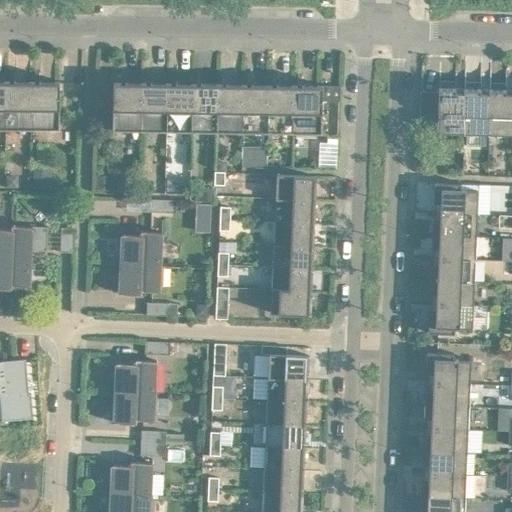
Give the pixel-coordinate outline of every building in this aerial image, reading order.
[(5,129),(31,129),(31,82),(14,81),(14,85),(10,85),(10,81),(6,81),(5,129)] [(31,82),(31,129),(60,129),(60,82),(39,82),(39,85),(35,85),(35,82),(31,82)] [(113,130),(142,130),(142,83),(125,83),(125,86),(121,86),(121,83),(113,82),(113,130)] [(142,130),(167,131),(167,83),(150,83),(150,87),(146,87),(146,83),(142,83),(142,130)] [(167,131),(192,131),(193,84),(175,83),(175,87),(171,87),(171,83),(167,83),(167,131)] [(192,131),(217,132),(218,84),(201,84),(201,87),(196,87),(196,84),(193,84),(192,131)] [(217,132),(242,132),(243,84),(226,84),(226,88),(222,88),(222,84),(218,84),(217,132)] [(242,132),(268,132),(268,85),(251,85),(251,88),(247,88),(247,85),(243,84),(242,132)] [(268,132),(293,133),(293,85),(276,85),(276,89),(272,88),(272,85),(268,85),(268,132)] [(293,85),(293,133),(322,133),(322,86),(301,85),(301,89),(297,89),(297,85),(293,85)] [(323,86),(322,101),(340,102),(340,86),(323,86)] [(437,133),(464,134),(465,91),(463,91),(455,91),(456,88),(438,88),(437,133)] [(464,134),(489,134),(490,92),(488,92),(481,92),(481,89),(463,89),(463,91),(465,91),(464,134)] [(489,134),(511,134),(511,92),(506,92),(506,90),(489,89),(488,92),(490,92),(489,134)] [(438,116),(438,92),(421,92),(420,116),(438,116)] [(242,155),(242,165),(266,165),(266,155),(242,155)] [(217,162),(216,171),(226,171),(226,162),(217,162)] [(33,169),(33,188),(52,187),(52,169),(33,169)] [(215,172),(215,184),(224,185),(225,172),(215,172)] [(6,175),(6,186),(16,186),(16,175),(6,175)] [(98,175),(98,188),(110,189),(111,176),(98,175)] [(277,175),(276,198),(313,200),(313,201),(316,201),(316,182),(314,182),(314,176),(277,175)] [(153,180),(144,180),(144,191),(153,191),(153,180)] [(441,203),(440,212),(477,214),(478,190),(461,190),(461,184),(434,182),(434,203),(441,203)] [(196,187),(196,201),(214,201),(214,188),(196,187)] [(276,198),(275,221),(312,223),(312,224),(315,224),(315,205),(313,205),(313,201),(313,200),(276,198)] [(150,212),(176,213),(176,200),(151,199),(150,212)] [(197,204),(196,218),(211,218),(211,204),(197,204)] [(220,207),(219,219),(230,219),(230,207),(220,207)] [(433,221),(432,235),(476,237),(477,214),(440,212),(440,222),(433,221)] [(230,219),(219,219),(219,230),(229,231),(230,219)] [(275,221),(274,244),(311,245),(311,247),(314,247),(314,228),(312,228),(312,224),(312,223),(275,221)] [(11,225),(11,229),(12,229),(10,285),(11,285),(30,286),(31,251),(47,251),(48,227),(11,225)] [(60,253),(73,253),(74,228),(61,227),(60,253)] [(12,229),(11,229),(0,228),(0,288),(10,289),(11,285),(10,285),(12,229)] [(121,258),(121,262),(160,264),(162,232),(141,231),(141,235),(122,234),(122,239),(119,239),(118,258),(121,258)] [(439,249),(438,258),(475,260),(476,237),(432,235),(432,249),(439,249)] [(274,244),(273,267),(310,268),(310,269),(313,269),(313,251),(311,251),(311,247),(311,245),(274,244)] [(218,252),(218,264),(228,265),(228,253),(218,252)] [(431,267),(430,280),(474,282),(475,260),(438,258),(438,267),(431,267)] [(160,264),(121,262),(119,294),(140,295),(140,291),(159,292),(159,286),(162,286),(163,268),(160,268),(160,264)] [(228,265),(218,264),(217,276),(228,276),(228,265)] [(273,267),(272,289),(309,291),(309,292),(312,292),(312,274),(310,273),(310,269),(310,268),(273,267)] [(437,295),(436,304),(473,305),(474,282),(430,280),(430,294),(437,295)] [(217,287),(216,299),(228,299),(229,287),(217,287)] [(309,291),(272,289),(271,313),(311,315),(312,296),(309,296),(309,292),(309,291)] [(146,315),(177,316),(178,303),(147,302),(146,315)] [(473,305),(436,304),(436,313),(429,312),(428,333),(454,334),(455,328),(472,329),(473,305)] [(196,305),(196,316),(207,316),(208,306),(196,305)] [(144,354),(170,355),(170,342),(145,341),(144,354)] [(433,373),(433,382),(470,384),(471,360),(453,359),(454,353),(427,352),(426,373),(433,373)] [(269,354),(268,378),(306,379),(306,378),(306,374),(308,374),(309,356),(269,354)] [(0,400),(2,421),(33,418),(31,394),(29,394),(26,359),(0,361),(0,400)] [(115,387),(115,391),(155,392),(156,361),(135,360),(135,364),(116,363),(116,368),(113,368),(112,387),(115,387)] [(214,364),(213,376),(224,376),(224,364),(214,364)] [(268,378),(267,400),(305,402),(305,401),(305,397),(307,397),(308,378),(306,378),(306,379),(268,378)] [(426,391),(425,405),(469,407),(470,384),(433,382),(433,392),(426,391)] [(213,387),(212,398),(223,398),(223,387),(213,387)] [(155,392),(115,391),(114,423),(135,424),(135,420),(154,420),(154,415),(157,415),(158,397),(155,397),(155,392)] [(223,398),(212,398),(212,410),(222,411),(223,398)] [(267,400),(266,423),(304,425),(304,424),(304,420),(306,420),(307,401),(305,401),(305,402),(267,400)] [(431,419),(431,428),(468,430),(469,407),(425,405),(424,419),(431,419)] [(266,423),(265,446),(303,448),(303,446),(303,442),(305,442),(306,424),(304,424),(304,425),(266,423)] [(424,437),(423,450),(467,452),(468,430),(431,428),(431,437),(424,437)] [(141,430),(140,443),(166,444),(166,431),(141,430)] [(211,432),(210,444),(221,444),(221,432),(211,432)] [(166,444),(140,443),(140,455),(165,457),(166,444)] [(221,444),(210,444),(210,455),(220,456),(221,444)] [(265,446),(264,469),(302,470),(302,469),(302,465),(304,465),(305,446),(303,446),(303,448),(265,446)] [(429,464),(429,474),(466,475),(467,452),(423,450),(422,464),(429,464)] [(111,488),(111,493),(151,494),(152,462),(131,461),(131,465),(112,465),(112,470),(109,470),(108,488),(111,488)] [(264,469),(263,492),(301,493),(301,492),(301,488),(303,488),(304,469),(302,469),(302,470),(264,469)] [(422,482),(421,496),(465,498),(466,475),(429,474),(429,483),(422,482)] [(209,477),(208,489),(220,490),(221,478),(209,477)] [(220,490),(208,489),(208,501),(220,501),(220,490)] [(263,492),(262,511),(299,511),(300,511),(302,511),(303,492),(301,492),(301,493),(263,492)] [(151,494),(111,493),(110,511),(152,511),(154,499),(150,498),(151,494)] [(427,510),(427,511),(464,511),(465,498),(421,496),(420,510),(427,510)]
